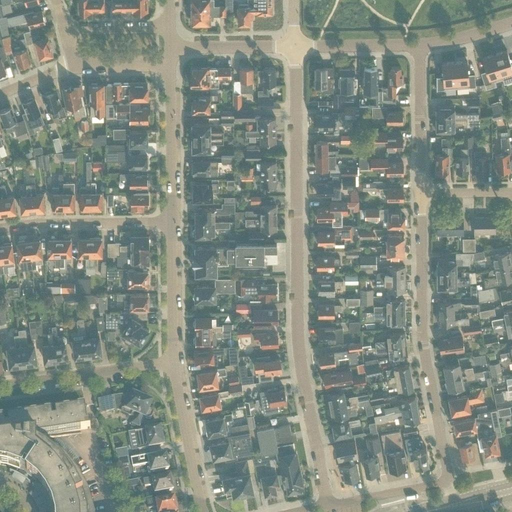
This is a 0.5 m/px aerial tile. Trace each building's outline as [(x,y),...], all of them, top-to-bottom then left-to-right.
[(1,0),(2,3),(5,15),(13,13),(10,1),(12,1),(11,0),(1,0)] [(91,11),(90,0),(76,0),(76,2),(77,2),(78,12),(91,12),(91,11)] [(90,0),(91,11),(96,11),(98,12),(102,12),(102,11),(104,11),(104,0),(90,0)] [(119,12),(120,10),(123,10),(123,0),(112,0),(112,10),(114,10),(115,12),(119,12)] [(128,10),(129,11),(134,11),(133,0),(123,0),(123,10),(128,10)] [(134,11),(134,12),(147,12),(147,0),(133,0),(134,11)] [(192,6),(192,11),(219,11),(219,6),(209,6),(209,0),(191,0),(192,0),(191,2),(191,5),(192,6)] [(271,0),(248,0),(248,3),(238,3),(239,23),(249,23),(249,18),(253,18),(253,14),(257,14),(257,16),(272,15),(271,0)] [(219,6),(219,11),(192,11),(192,16),(191,17),(191,21),(192,22),(192,24),(209,23),(209,16),(226,16),(226,6),(219,6)] [(28,20),(30,27),(45,23),(45,21),(46,20),(45,16),(43,16),(42,11),(23,16),(22,12),(8,15),(10,24),(20,21),(21,22),(28,20)] [(40,57),(45,55),(46,57),(52,56),(51,54),(53,54),(48,37),(41,39),(38,29),(24,32),(27,44),(33,43),(32,41),(35,40),(37,47),(38,47),(40,57)] [(10,36),(2,38),(4,46),(12,44),(10,36)] [(19,66),(20,65),(22,67),(26,66),(26,64),(30,63),(29,57),(29,56),(24,38),(19,39),(21,49),(15,51),(19,66)] [(503,79),(511,76),(511,62),(511,63),(507,50),(495,54),(503,79)] [(496,81),(503,79),(495,54),(483,58),(487,71),(481,73),(486,89),(497,86),(496,81)] [(455,62),(457,88),(476,87),(475,74),(468,74),(467,61),(455,62)] [(437,90),(457,88),(455,62),(442,63),(443,77),(437,77),(436,77),(436,91),(437,91),(437,90)] [(231,71),(231,67),(191,68),(191,84),(200,84),(200,85),(218,85),(218,78),(224,78),(224,80),(233,80),(233,71),(231,71)] [(333,67),(326,67),(316,67),(315,86),(326,86),(326,92),(333,92),(333,78),(333,73),(333,67)] [(354,67),(339,67),(339,77),(339,86),(352,86),(352,78),(354,78),(354,67)] [(364,79),(364,92),(371,92),(371,95),(373,95),(373,106),(382,106),(382,87),(378,87),(378,81),(377,81),(376,67),(364,67),(364,79)] [(401,67),(391,67),(391,71),(388,71),(388,87),(384,87),(384,105),(396,105),(396,83),(403,83),(403,73),(401,73),(401,67)] [(253,92),(252,68),(241,68),(241,93),(253,92)] [(271,85),(275,85),(275,69),(274,69),(273,68),(270,68),(270,69),(263,69),(263,89),(262,89),(262,92),(271,92),(271,85)] [(130,98),(148,98),(148,85),(145,82),(113,83),(113,85),(106,85),(106,103),(113,103),(116,103),(116,104),(119,104),(119,96),(122,97),(122,95),(124,95),(124,93),(130,93),(130,98)] [(103,85),(98,85),(98,83),(92,83),(92,85),(90,85),(91,103),(92,113),(98,113),(98,114),(104,114),(103,85)] [(65,88),(63,89),(67,108),(73,107),(76,120),(81,119),(81,116),(86,115),(82,95),(83,94),(81,85),(71,87),(70,86),(66,87),(65,88)] [(46,94),(43,95),(48,111),(50,110),(52,118),(58,116),(58,118),(66,116),(63,106),(61,107),(57,91),(52,92),(51,91),(46,92),(46,94)] [(193,109),(193,111),(210,111),(210,104),(211,104),(211,102),(219,102),(219,95),(210,94),(210,97),(198,97),(198,100),(193,100),(193,102),(191,103),(191,108),(193,109)] [(234,94),(234,109),(242,108),(242,94),(234,94)] [(28,100),(23,103),(27,112),(22,114),(28,127),(34,125),(35,127),(45,123),(41,113),(34,98),(33,99),(31,98),(29,99),(28,100)] [(258,108),(273,107),(273,98),(258,98),(258,108)] [(130,123),(148,123),(148,108),(130,108),(130,104),(119,104),(116,104),(116,103),(113,103),(106,103),(106,117),(116,117),(130,117),(130,123)] [(17,123),(11,106),(0,110),(0,112),(9,131),(14,129),(17,135),(27,132),(24,120),(17,123)] [(403,123),(403,121),(404,120),(404,117),(402,116),(402,111),(386,111),(386,106),(372,106),(372,117),(386,117),(386,123),(403,123)] [(436,113),(436,114),(436,119),(466,119),(479,119),(479,113),(454,114),(454,106),(436,106),(436,108),(435,109),(436,113)] [(332,114),(316,114),(316,128),(335,128),(335,133),(339,133),(339,126),(344,126),(344,119),(347,119),(347,114),(355,114),(355,107),(345,107),(345,112),(332,112),(332,114)] [(276,130),(276,117),(260,118),(260,116),(254,116),(254,110),(235,110),(236,121),(257,120),(257,130),(276,130)] [(506,117),(505,116),(504,111),(492,114),(493,120),(506,117)] [(436,119),(437,125),(436,126),(436,130),(437,131),(437,132),(454,132),(454,124),(466,124),(466,119),(436,119)] [(192,130),(193,131),(193,137),(224,137),(224,131),(210,131),(210,124),(193,124),(193,126),(192,127),(192,130)] [(139,144),(147,144),(147,141),(149,140),(148,135),(147,134),(147,132),(141,132),(141,130),(130,131),(130,128),(113,129),(114,138),(130,138),(130,145),(139,145),(139,144)] [(260,142),(276,142),(276,130),(257,130),(252,130),(246,130),(246,136),(249,136),(255,136),(260,136),(260,142)] [(403,149),(403,146),(404,146),(404,142),(403,141),(403,137),(386,137),(383,137),(383,132),(367,132),(368,143),(387,143),(387,149),(403,149)] [(500,133),(502,154),(496,155),(498,172),(510,171),(508,154),(510,154),(510,145),(508,137),(508,132),(500,133)] [(464,146),(472,146),(472,136),(464,136),(464,146)] [(56,149),(62,147),(59,137),(53,139),(56,149)] [(193,137),(193,144),(192,144),(192,148),(193,149),(193,151),(210,151),(210,143),(224,143),(224,137),(193,137)] [(473,146),(481,146),(481,145),(481,144),(481,137),(480,137),(473,137),(473,142),(473,146)] [(442,155),(436,155),(436,173),(448,173),(448,163),(452,163),(452,143),(452,138),(442,138),(442,144),(442,147),(442,155)] [(328,155),(336,155),(338,155),(338,151),(334,151),(334,150),(328,150),(328,141),(316,141),(316,155),(328,155)] [(234,148),(222,149),(222,157),(234,157),(234,148)] [(456,172),(468,172),(468,156),(467,148),(460,148),(460,156),(456,156),(456,172)] [(136,168),(147,168),(147,166),(149,165),(149,162),(147,161),(147,155),(128,155),(128,151),(107,150),(107,161),(114,161),(114,156),(119,156),(119,161),(130,161),(130,170),(136,170),(136,168)] [(476,172),(488,172),(488,157),(481,157),(481,151),(475,151),(475,158),(476,158),(476,172)] [(41,155),(44,169),(51,168),(48,153),(41,155)] [(356,175),(356,174),(358,174),(358,166),(346,166),(346,163),(336,163),(336,155),(328,155),(316,155),(316,169),(330,169),(330,176),(333,176),(356,175)] [(405,168),(403,167),(403,162),(387,162),(387,158),(359,158),(359,169),(388,169),(388,174),(403,174),(403,172),(405,171),(405,168)] [(193,161),(193,167),(192,167),(192,171),(193,172),(193,174),(197,174),(197,175),(218,174),(217,160),(193,161)] [(276,161),(260,161),(261,174),(276,174),(276,161)] [(80,192),(80,208),(82,208),(82,209),(87,209),(87,208),(92,208),(91,181),(91,171),(91,173),(87,173),(87,192),(80,192)] [(92,208),(96,208),(96,209),(101,209),(101,208),(103,208),(102,204),(102,195),(102,192),(96,192),(96,171),(91,171),(91,181),(92,208)] [(52,192),(52,209),(54,209),(54,210),(60,210),(60,208),(64,208),(63,181),(63,174),(59,174),(59,192),(52,192)] [(64,208),(68,208),(68,210),(69,210),(73,210),(73,208),(75,208),(75,192),(68,192),(67,174),(63,174),(63,181),(64,208)] [(147,179),(147,174),(137,174),(120,174),(120,179),(130,179),(130,187),(147,187),(147,185),(149,183),(149,180),(147,179)] [(261,174),(261,186),(276,186),(276,174),(261,174)] [(316,190),(316,192),(317,193),(317,195),(332,195),(332,198),(340,198),(340,188),(340,182),(343,182),(343,188),(356,188),(356,185),(359,185),(359,183),(359,176),(356,176),(356,175),(333,176),(333,181),(328,181),(328,183),(317,183),(317,189),(316,190)] [(20,196),(22,212),(33,211),(31,184),(30,176),(25,177),(27,195),(20,196)] [(31,184),(33,211),(44,210),(43,194),(36,194),(34,176),(30,176),(31,184)] [(198,185),(193,185),(194,200),(212,200),(212,191),(219,191),(218,182),(212,182),(212,184),(207,184),(207,183),(198,183),(198,185)] [(4,185),(1,185),(5,213),(8,212),(9,213),(13,212),(14,211),(16,211),(13,195),(6,196),(4,185)] [(405,194),(403,193),(403,188),(387,188),(380,188),(380,194),(387,194),(387,200),(403,200),(403,198),(405,197),(405,194)] [(149,207),(148,194),(132,194),(132,206),(137,206),(137,209),(144,209),(144,207),(149,207)] [(316,214),(316,217),(317,218),(317,220),(332,220),(332,226),(342,226),(342,213),(347,213),(347,201),(335,201),(335,206),(328,206),(328,208),(317,208),(317,214),(316,214)] [(199,213),(194,213),(194,220),(196,220),(196,221),(215,221),(214,213),(230,213),(230,212),(235,212),(234,203),(222,203),(222,207),(198,208),(199,213)] [(253,210),(246,210),(246,217),(276,218),(276,205),(261,205),(261,212),(253,212),(253,210)] [(388,226),(404,226),(404,217),(401,217),(400,213),(388,213),(388,214),(386,214),(386,209),(359,209),(359,218),(378,218),(378,219),(383,219),(383,226),(388,226)] [(246,217),(246,225),(255,224),(255,223),(261,223),(261,230),(276,230),(276,218),(246,217)] [(494,217),(474,218),(475,237),(480,237),(480,233),(495,232),(494,217)] [(438,218),(438,234),(463,234),(462,218),(438,218)] [(196,221),(196,229),(194,230),(193,231),(193,234),(194,235),(196,236),(215,236),(215,227),(230,227),(229,221),(215,221),(196,221)] [(316,240),(318,240),(318,243),(324,243),(324,244),(334,244),(334,243),(344,243),(344,239),(352,239),(352,234),(357,234),(357,238),(360,238),(360,230),(359,230),(359,225),(351,226),(351,228),(334,228),(334,232),(318,232),(318,235),(317,235),(316,240)] [(387,239),(387,246),(404,245),(405,244),(405,240),(403,239),(403,234),(387,234),(387,235),(380,235),(380,239),(387,239)] [(60,239),(56,239),(55,237),(51,237),(50,239),(48,239),(49,255),(55,255),(55,266),(53,266),(53,274),(60,273),(60,272),(60,239)] [(64,239),(60,239),(60,272),(65,272),(66,273),(68,271),(67,270),(67,261),(71,261),(71,239),(69,239),(69,237),(64,237),(64,239)] [(90,238),(86,238),(86,237),(82,237),(81,238),(79,238),(79,255),(86,255),(86,266),(90,266),(90,238)] [(94,238),(90,238),(90,266),(90,274),(96,274),(95,255),(102,254),(101,238),(100,238),(99,237),(96,237),(94,238)] [(120,250),(149,251),(149,237),(131,237),(131,245),(120,245),(120,243),(114,243),(114,256),(117,256),(121,256),(120,250)] [(33,241),(29,241),(32,269),(37,268),(35,256),(42,256),(40,240),(38,240),(38,238),(33,239),(33,241)] [(19,241),(19,242),(18,243),(20,259),(27,258),(28,269),(32,269),(29,241),(24,242),(24,240),(19,241)] [(196,257),(194,257),(194,265),(196,265),(196,274),(217,274),(217,264),(229,264),(229,260),(237,259),(237,262),(264,262),(264,263),(277,262),(277,244),(264,244),(264,243),(237,243),(237,240),(229,240),(229,247),(196,247),(196,257)] [(4,244),(0,245),(0,246),(4,273),(8,272),(8,266),(14,265),(11,244),(9,244),(8,242),(5,243),(4,244)] [(404,258),(404,253),(405,251),(405,248),(404,246),(404,245),(387,246),(387,252),(380,252),(380,257),(387,257),(387,258),(404,258)] [(117,264),(148,264),(148,262),(150,260),(150,258),(149,256),(149,251),(120,250),(121,256),(117,256),(117,264)] [(474,259),(484,257),(483,251),(473,253),(474,259)] [(494,261),(496,268),(511,265),(511,262),(510,251),(487,256),(488,262),(494,261)] [(447,268),(447,271),(456,270),(455,264),(469,263),(469,260),(473,260),(473,252),(462,252),(462,258),(438,259),(438,269),(447,268)] [(334,256),(317,257),(317,269),(334,268),(334,264),(340,263),(340,258),(334,258),(334,256)] [(511,279),(511,265),(496,268),(496,269),(490,270),(489,272),(488,275),(488,277),(483,278),(485,287),(500,284),(500,282),(511,279)] [(385,272),(377,272),(377,279),(405,279),(405,266),(388,266),(388,274),(385,274),(385,272)] [(150,277),(148,276),(148,271),(135,271),(135,268),(116,269),(116,267),(107,267),(107,278),(116,278),(116,276),(128,276),(128,284),(148,284),(148,283),(150,281),(150,277)] [(456,277),(456,270),(447,271),(447,268),(438,269),(438,290),(449,290),(450,291),(455,291),(455,283),(476,283),(475,272),(469,272),(461,272),(461,277),(456,277)] [(358,274),(346,274),(346,284),(358,284),(358,274)] [(276,287),(276,283),(259,284),(257,284),(256,277),(237,277),(238,291),(247,291),(247,294),(250,294),(250,295),(259,295),(259,296),(270,296),(270,294),(276,294),(276,292),(277,292),(277,287),(276,287)] [(76,278),(76,291),(90,292),(90,279),(76,278)] [(194,295),(196,298),(196,300),(208,300),(208,301),(214,301),(214,300),(215,300),(215,292),(235,292),(235,278),(215,278),(215,285),(211,285),(211,284),(202,284),(202,286),(195,286),(195,293),(194,295)] [(377,279),(377,285),(385,285),(385,283),(388,283),(388,291),(405,291),(405,279),(377,279)] [(318,291),(318,293),(334,293),(334,287),(341,287),(341,281),(334,281),(318,281),(318,286),(317,286),(317,291),(318,291)] [(75,285),(75,283),(62,283),(61,283),(61,285),(61,292),(63,292),(75,292),(75,285)] [(511,300),(511,288),(497,291),(496,286),(477,290),(479,301),(501,296),(502,302),(511,300)] [(24,296),(34,295),(33,288),(28,288),(23,289),(23,293),(24,296)] [(118,293),(117,293),(117,299),(125,299),(125,307),(148,307),(148,305),(150,304),(150,300),(148,299),(148,294),(144,294),(144,293),(118,293)] [(361,296),(361,304),(373,303),(373,296),(361,296)] [(405,302),(404,301),(404,299),(387,299),(387,306),(374,306),(374,312),(404,311),(404,307),(406,307),(405,302)] [(438,307),(437,307),(437,313),(454,313),(454,306),(459,306),(459,302),(438,302),(438,307)] [(251,312),(251,304),(236,304),(236,312),(251,312)] [(318,315),(318,317),(334,317),(334,310),(341,310),(341,305),(334,305),(318,304),(318,310),(317,311),(317,314),(318,315)] [(481,317),(495,314),(494,308),(480,310),(481,317)] [(493,324),(511,320),(511,308),(504,310),(505,317),(492,319),(493,324)] [(277,309),(254,310),(254,326),(271,326),(271,322),(277,322),(277,309)] [(96,317),(98,329),(105,328),(103,311),(100,312),(100,316),(96,317)] [(147,318),(147,311),(107,311),(107,326),(122,326),(124,327),(122,331),(126,334),(125,340),(130,344),(135,340),(140,344),(149,330),(142,326),(144,324),(133,317),(134,315),(137,317),(147,318)] [(404,315),(404,311),(374,312),(375,317),(387,317),(387,323),(404,323),(404,321),(406,321),(406,316),(404,315)] [(439,320),(439,324),(461,324),(468,324),(468,317),(459,317),(459,318),(454,318),(454,313),(437,313),(437,320),(439,320)] [(194,325),(196,326),(196,331),(223,331),(223,325),(215,325),(215,326),(212,326),(212,317),(195,318),(195,321),(194,321),(194,325)] [(75,357),(77,357),(79,358),(82,357),(83,356),(88,355),(86,338),(86,330),(90,329),(89,321),(84,322),(84,318),(78,318),(77,321),(78,330),(73,331),(75,357)] [(31,338),(38,337),(36,320),(29,321),(31,338)] [(511,320),(493,324),(494,330),(507,328),(509,336),(511,335),(511,320)] [(359,331),(359,322),(349,322),(349,331),(359,331)] [(465,334),(482,332),(481,325),(464,328),(465,334)] [(56,360),(60,360),(61,361),(65,361),(66,359),(67,359),(65,342),(67,342),(67,337),(64,335),(57,336),(56,326),(51,327),(52,332),(56,360)] [(317,337),(319,339),(319,341),(334,339),(334,341),(344,340),(342,327),(334,328),(334,327),(318,328),(319,334),(317,335),(317,337)] [(23,364),(29,363),(31,365),(34,365),(35,363),(36,362),(33,344),(27,345),(24,329),(18,330),(18,334),(23,364)] [(196,331),(196,336),(194,337),(195,342),(196,342),(196,344),(213,343),(212,335),(215,335),(216,336),(223,336),(223,331),(196,331)] [(45,362),(47,361),(48,363),(52,362),(53,361),(56,360),(52,332),(48,333),(49,344),(43,345),(45,362)] [(88,355),(95,354),(96,355),(99,355),(100,354),(101,353),(99,332),(91,333),(91,337),(86,338),(88,355)] [(406,335),(405,334),(404,332),(387,334),(388,341),(376,342),(376,347),(406,344),(405,340),(406,339),(406,335)] [(263,346),(278,345),(278,344),(279,342),(279,340),(277,339),(277,333),(267,334),(267,333),(255,334),(255,339),(262,339),(263,346)] [(10,366),(13,366),(14,367),(17,367),(18,365),(23,364),(18,334),(14,335),(15,346),(7,348),(8,350),(6,350),(7,356),(8,355),(10,366)] [(463,342),(462,335),(449,337),(450,339),(439,340),(440,347),(439,347),(440,350),(441,350),(441,352),(456,350),(456,352),(464,351),(462,342),(463,342)] [(484,346),(499,343),(497,337),(483,339),(484,346)] [(349,350),(362,349),(361,342),(349,344),(349,350)] [(406,348),(406,344),(376,347),(377,352),(389,351),(390,357),(407,356),(407,354),(408,353),(407,349),(406,348)] [(511,351),(501,353),(502,358),(511,356),(511,344),(511,351)] [(195,350),(195,363),(204,362),(204,365),(214,364),(213,354),(225,353),(224,347),(208,349),(195,350)] [(343,351),(319,354),(321,366),(336,364),(335,358),(343,357),(348,356),(349,364),(358,362),(356,352),(347,353),(347,350),(343,351)] [(487,353),(489,361),(495,359),(494,352),(487,353)] [(475,365),(486,363),(485,355),(473,358),(475,365)] [(257,360),(255,360),(256,369),(258,369),(259,382),(273,380),(272,372),(281,371),(280,359),(269,360),(269,359),(269,357),(257,358),(257,360)] [(489,365),(491,377),(502,374),(499,362),(489,365)] [(444,366),(444,368),(443,368),(444,374),(446,374),(446,377),(473,373),(472,367),(460,370),(459,363),(444,366)] [(367,366),(367,368),(368,375),(382,373),(381,365),(377,365),(377,364),(367,366)] [(387,380),(411,376),(410,370),(411,369),(410,366),(409,366),(408,364),(393,366),(394,373),(386,374),(387,380)] [(200,379),(197,379),(198,386),(217,383),(216,375),(227,373),(226,367),(208,369),(208,371),(199,372),(200,379)] [(323,383),(325,385),(325,386),(341,383),(341,382),(348,381),(347,375),(351,375),(350,369),(323,374),(324,379),(323,381),(323,383)] [(447,388),(448,388),(449,390),(464,387),(462,380),(474,378),(473,373),(446,377),(447,381),(445,382),(447,388)] [(229,385),(240,383),(238,376),(228,378),(229,385)] [(253,376),(242,377),(242,384),(254,382),(253,376)] [(396,391),(413,388),(413,387),(414,386),(413,383),(412,382),(411,376),(387,380),(387,385),(396,384),(396,391)] [(354,385),(366,383),(365,377),(353,379),(354,385)] [(200,396),(202,409),(220,406),(218,394),(220,394),(221,396),(243,392),(241,383),(228,386),(229,389),(211,393),(211,394),(200,396)] [(278,387),(260,391),(264,412),(280,409),(278,402),(287,401),(284,389),(279,390),(278,387)] [(449,399),(448,399),(449,406),(450,405),(452,413),(470,410),(468,402),(483,400),(481,388),(470,390),(471,395),(449,398),(449,399)] [(152,418),(153,414),(152,411),(149,410),(152,402),(129,392),(126,399),(123,398),(122,395),(113,397),(113,398),(104,399),(106,412),(114,411),(114,412),(117,412),(133,419),(131,424),(139,427),(143,417),(147,419),(152,418)] [(357,401),(356,396),(344,398),(343,392),(326,395),(328,406),(357,401)] [(417,408),(416,402),(417,401),(416,398),(415,397),(415,396),(400,399),(401,405),(385,408),(386,415),(417,408)] [(384,405),(383,397),(371,398),(372,407),(384,405)] [(370,399),(357,401),(358,407),(365,406),(365,409),(372,407),(370,399)] [(245,402),(247,414),(255,413),(253,400),(245,402)] [(498,409),(511,406),(510,400),(496,402),(498,409)] [(328,406),(331,418),(357,413),(356,407),(358,407),(357,401),(328,406)] [(94,511),(95,511),(89,490),(80,471),(66,454),(48,439),(48,434),(90,428),(89,422),(87,422),(85,406),(0,417),(0,464),(8,466),(20,471),(17,476),(20,478),(23,480),(26,474),(36,483),(34,485),(42,495),(48,506),(49,511),(94,511)] [(400,424),(404,423),(405,427),(416,424),(415,421),(419,420),(419,418),(420,417),(420,415),(418,414),(417,408),(386,415),(374,417),(376,423),(386,421),(387,420),(399,417),(400,424)] [(482,436),(485,454),(499,451),(496,435),(501,434),(496,409),(487,410),(478,412),(477,412),(478,416),(474,417),(477,429),(476,429),(478,437),(482,436)] [(208,433),(209,434),(225,431),(225,429),(227,429),(225,420),(232,418),(231,412),(224,414),(224,417),(220,417),(220,416),(211,417),(211,419),(206,420),(207,427),(206,429),(206,432),(208,433)] [(474,417),(453,421),(456,433),(476,429),(477,429),(474,417)] [(333,424),(334,427),(332,429),(333,433),(335,434),(335,436),(350,433),(349,426),(360,424),(359,418),(338,422),(338,423),(333,424)] [(249,431),(248,424),(231,427),(232,434),(249,431)] [(377,432),(376,424),(363,427),(364,434),(377,432)] [(275,451),(276,452),(277,460),(278,461),(280,461),(282,474),(284,474),(288,492),(302,489),(302,487),(303,486),(299,468),(298,468),(293,442),(291,433),(290,425),(278,427),(278,428),(274,429),(273,427),(257,430),(262,454),(275,451)] [(404,434),(417,432),(416,426),(403,428),(404,434)] [(160,429),(160,428),(135,432),(138,450),(163,445),(161,435),(162,434),(162,430),(160,429)] [(386,453),(390,471),(392,471),(393,472),(397,471),(398,470),(405,469),(404,459),(405,459),(400,431),(381,434),(384,454),(386,453)] [(211,444),(212,451),(210,452),(211,456),(213,457),(213,458),(225,456),(226,461),(237,458),(237,457),(254,454),(250,432),(225,436),(225,439),(217,441),(217,443),(211,444)] [(419,436),(405,438),(409,460),(414,459),(416,467),(428,465),(427,456),(428,456),(426,446),(423,447),(422,438),(419,439),(419,436)] [(378,469),(379,468),(376,451),(380,450),(378,437),(366,439),(369,457),(364,458),(367,475),(368,475),(369,476),(373,476),(374,474),(379,473),(378,469)] [(463,458),(474,456),(472,442),(464,443),(463,438),(457,439),(459,451),(461,451),(463,458)] [(349,463),(340,465),(341,471),(343,470),(345,479),(346,479),(348,480),(351,479),(352,478),(358,477),(355,462),(359,461),(357,454),(355,441),(335,445),(338,458),(347,456),(349,463)] [(128,457),(127,450),(116,452),(117,459),(128,457)] [(263,484),(265,494),(276,492),(275,489),(279,488),(276,473),(275,473),(272,461),(277,460),(276,452),(253,456),(255,465),(264,463),(267,475),(261,476),(262,477),(260,478),(262,484),(263,484)] [(133,468),(150,465),(151,472),(168,469),(168,467),(169,466),(168,462),(167,462),(166,456),(157,458),(156,455),(131,460),(133,468)] [(128,457),(118,459),(119,467),(129,465),(128,457)] [(248,459),(236,461),(238,470),(232,471),(233,476),(223,477),(227,496),(233,495),(233,496),(235,495),(236,497),(241,496),(240,494),(253,492),(248,459)] [(153,478),(143,480),(145,487),(153,485),(155,493),(173,490),(172,489),(173,488),(172,483),(171,482),(170,477),(153,480),(153,478)] [(147,503),(148,508),(158,506),(159,511),(175,511),(176,511),(176,510),(177,508),(176,505),(175,504),(174,498),(147,503)]
